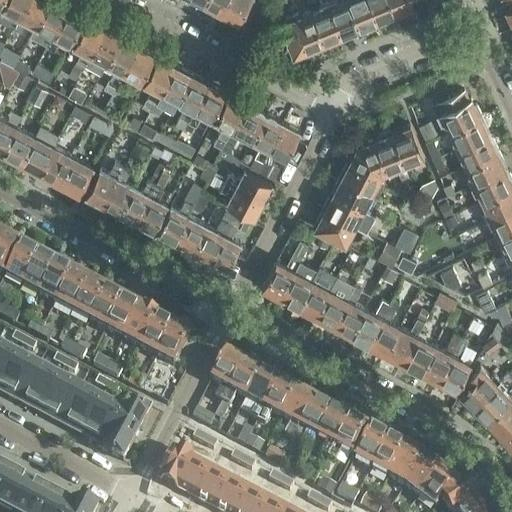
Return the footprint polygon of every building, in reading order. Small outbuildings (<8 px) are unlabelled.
[(6,23),(13,27),(27,0),(5,0),(2,7),(12,12),(6,23)] [(27,20),(36,25),(49,0),(27,0),(13,27),(21,31),(27,20)] [(39,40),(47,44),(67,7),(60,3),(61,2),(57,0),(49,0),(36,25),(45,30),(39,40)] [(214,8),(221,12),(227,0),(204,0),(203,2),(205,3),(205,6),(211,9),(214,8)] [(227,0),(221,12),(226,15),(227,17),(233,20),(235,20),(239,21),(249,0),(227,0)] [(321,6),(311,10),(325,44),(337,39),(336,37),(342,34),(327,0),(325,0),(319,3),(321,6)] [(327,0),(342,34),(348,32),(349,34),(361,29),(348,0),(327,0)] [(348,0),(361,29),(372,24),(372,22),(378,19),(370,0),(348,0)] [(370,0),(378,19),(384,17),(385,19),(397,14),(391,0),(370,0)] [(391,0),(397,14),(408,9),(408,7),(414,5),(412,0),(391,0)] [(67,7),(47,44),(54,48),(60,38),(70,43),(84,16),(67,7)] [(300,10),(291,14),(306,49),(312,46),(313,48),(325,44),(311,10),(301,14),(300,10)] [(306,49),(291,14),(283,17),(285,21),(269,28),(269,30),(267,31),(272,42),(274,41),(275,43),(283,40),(288,52),(294,54),(306,49)] [(77,80),(85,64),(84,64),(104,27),(87,18),(73,44),(82,50),(68,76),(77,80)] [(30,35),(39,40),(45,30),(36,25),(30,35)] [(101,73),(107,62),(122,34),(112,29),(111,30),(104,27),(84,64),(85,64),(101,73)] [(105,87),(113,92),(138,44),(131,41),(132,40),(122,34),(107,62),(115,67),(105,87)] [(138,44),(113,92),(120,95),(131,75),(140,80),(155,53),(138,44)] [(14,66),(14,67),(17,60),(19,55),(7,48),(1,59),(14,66)] [(143,106),(150,109),(175,64),(158,55),(144,82),(153,87),(143,106)] [(17,60),(14,67),(27,73),(30,66),(17,60)] [(32,72),(49,81),(54,72),(37,63),(32,72)] [(172,110),(177,100),(192,72),(182,66),(182,68),(175,64),(150,109),(158,114),(163,106),(172,110)] [(8,75),(15,78),(19,70),(14,67),(13,66),(8,75)] [(19,70),(15,78),(22,82),(26,73),(19,70)] [(176,123),(184,127),(208,82),(202,78),(202,77),(192,72),(177,100),(186,104),(176,123)] [(208,82),(184,127),(192,132),(202,113),(211,118),(225,91),(208,82)] [(68,95),(81,102),(86,92),(74,85),(68,95)] [(449,129),(482,114),(476,102),(474,103),(471,97),(469,97),(465,88),(432,104),(441,122),(445,120),(449,129)] [(44,99),(51,102),(56,94),(49,90),(44,99)] [(214,143),(222,147),(226,139),(247,102),(229,92),(214,119),(224,124),(214,143)] [(56,94),(51,102),(58,106),(63,97),(56,94)] [(239,132),(250,138),(264,111),(262,108),(258,106),(255,106),(247,102),(226,139),(222,147),(229,151),(239,132)] [(71,113),(85,120),(90,112),(75,104),(71,113)] [(255,154),(262,158),(282,120),(276,117),(275,115),(270,112),(267,113),(264,111),(250,138),(261,144),(255,154)] [(111,123),(94,114),(90,123),(109,134),(113,127),(111,123)] [(450,140),(454,148),(488,132),(485,126),(487,125),(482,114),(449,129),(454,139),(450,140)] [(0,150),(1,151),(15,124),(0,116),(0,150)] [(129,125),(139,131),(143,122),(133,116),(129,125)] [(282,120),(262,158),(256,170),(267,175),(274,164),(271,162),(276,152),(286,157),(300,130),(282,120)] [(143,122),(139,131),(156,139),(161,130),(144,121),(143,122)] [(402,124),(391,129),(404,162),(414,158),(416,162),(425,158),(410,123),(403,126),(402,124)] [(1,151),(20,161),(35,135),(15,124),(1,151)] [(436,136),(432,127),(421,132),(425,141),(436,136)] [(380,136),(376,137),(390,172),(396,170),(395,166),(404,162),(391,129),(379,134),(380,136)] [(177,140),(160,131),(157,138),(173,147),(177,140)] [(461,155),(466,164),(499,149),(493,137),(491,138),(488,132),(454,148),(458,157),(461,155)] [(20,161),(40,172),(54,145),(35,135),(20,161)] [(358,145),(352,156),(385,174),(390,172),(376,137),(372,139),(371,137),(360,142),(360,144),(358,145)] [(40,172),(59,182),(73,155),(54,145),(40,172)] [(429,150),(433,159),(440,155),(436,146),(429,150)] [(467,175),(471,184),(505,167),(502,161),(504,160),(499,149),(466,164),(471,174),(467,175)] [(192,161),(205,168),(209,160),(197,153),(192,161)] [(73,155),(59,182),(78,192),(93,165),(73,155)] [(440,155),(433,159),(436,168),(444,165),(440,155)] [(346,162),(340,173),(373,191),(376,186),(379,187),(384,180),(382,176),(385,174),(352,156),(348,163),(346,162)] [(209,160),(205,168),(212,172),(217,164),(209,160)] [(129,217),(136,221),(165,165),(158,161),(142,190),(133,185),(118,213),(128,218),(129,217)] [(85,194),(103,203),(122,166),(115,162),(109,172),(100,167),(85,194)] [(165,165),(136,221),(153,229),(167,203),(158,198),(170,175),(163,171),(166,165),(165,165)] [(108,208),(118,213),(133,185),(124,180),(130,170),(122,166),(103,203),(109,206),(108,208)] [(479,190),(483,199),(511,185),(511,176),(510,172),(508,173),(505,167),(471,184),(475,192),(479,190)] [(205,168),(201,176),(208,179),(212,172),(205,168)] [(229,172),(225,179),(263,199),(272,182),(245,168),(240,177),(229,172)] [(336,186),(333,192),(367,210),(371,203),(367,201),(373,191),(340,173),(334,185),(336,186)] [(188,214),(193,203),(200,191),(201,192),(208,179),(201,176),(193,191),(190,191),(180,210),(170,204),(156,231),(174,240),(188,214)] [(263,199),(225,179),(221,187),(232,193),(227,202),(254,216),(263,199)] [(435,179),(423,184),(433,194),(438,186),(435,179)] [(443,186),(447,195),(455,192),(451,182),(443,186)] [(433,194),(423,184),(422,184),(418,191),(428,202),(433,194)] [(484,210),(488,218),(511,206),(511,185),(483,199),(487,209),(484,210)] [(200,191),(193,203),(201,207),(208,196),(201,192),(200,191)] [(328,197),(322,208),(355,225),(359,217),(362,219),(367,210),(333,192),(330,198),(328,197)] [(436,201),(445,218),(456,213),(447,195),(436,201)] [(401,206),(410,215),(416,209),(407,200),(401,206)] [(495,225),(500,234),(511,228),(511,206),(488,218),(492,227),(495,225)] [(355,225),(322,208),(316,219),(318,220),(315,226),(348,244),(352,237),(349,235),(355,225)] [(416,209),(410,215),(418,223),(424,217),(416,209)] [(235,211),(232,217),(243,223),(246,216),(235,211)] [(393,212),(388,221),(395,224),(400,215),(393,212)] [(454,236),(457,234),(465,230),(456,213),(445,218),(454,236)] [(190,249),(191,250),(205,223),(188,214),(174,240),(181,245),(183,247),(187,249),(190,249)] [(229,222),(209,259),(226,268),(241,242),(231,237),(237,226),(240,228),(243,223),(232,217),(229,222)] [(202,255),(209,259),(229,222),(221,218),(216,229),(205,223),(191,250),(193,251),(195,254),(199,256),(202,255)] [(395,224),(388,221),(384,230),(391,233),(395,224)] [(403,227),(395,245),(401,248),(409,252),(418,234),(403,227)] [(501,245),(504,253),(511,249),(511,228),(500,234),(504,244),(501,245)] [(466,230),(465,230),(457,234),(461,241),(469,237),(466,230)] [(2,235),(0,238),(0,274),(2,276),(19,244),(2,235)] [(387,240),(377,259),(387,265),(391,266),(401,248),(395,245),(387,240)] [(5,277),(22,286),(39,255),(22,246),(5,277)] [(274,293),(280,296),(299,260),(302,256),(294,252),(287,266),(276,260),(262,286),(265,288),(266,291),(271,294),(274,293)] [(22,286),(39,295),(56,264),(39,255),(22,286)] [(471,261),(474,268),(484,264),(480,256),(471,261)] [(297,308),(299,306),(312,279),(317,269),(299,260),(280,296),(284,298),(283,300),(297,308)] [(39,295),(56,304),(73,273),(56,264),(39,295)] [(313,314),(316,315),(330,288),(319,283),(327,269),(319,265),(317,269),(312,279),(299,306),(304,309),(305,312),(310,315),(313,314)] [(387,265),(383,273),(393,279),(398,270),(391,266),(387,265)] [(453,267),(440,273),(444,282),(443,283),(445,284),(454,289),(461,286),(453,267)] [(478,275),(483,286),(492,282),(487,271),(478,275)] [(56,304),(73,313),(89,282),(73,273),(56,304)] [(327,321),(333,324),(354,284),(347,280),(340,294),(330,288),(316,315),(318,316),(319,319),(324,322),(327,321)] [(73,313),(89,322),(106,290),(89,282),(73,313)] [(348,332),(350,333),(365,307),(354,301),(362,287),(354,284),(333,324),(339,327),(340,331),(345,333),(348,332)] [(487,289),(476,294),(478,297),(484,311),(485,312),(488,310),(495,307),(487,289)] [(89,322),(106,331),(123,299),(106,290),(89,322)] [(368,343),(393,296),(394,294),(386,290),(382,298),(375,312),(365,307),(350,333),(353,335),(354,338),(359,340),(362,339),(368,343)] [(434,301),(452,311),(458,300),(440,290),(434,301)] [(492,299),(496,306),(504,302),(500,295),(492,299)] [(383,351),(385,352),(400,325),(389,320),(400,300),(393,296),(368,343),(374,346),(375,349),(380,352),(383,351)] [(106,331),(123,340),(140,308),(123,299),(106,331)] [(0,317),(5,320),(9,312),(0,307),(0,317)] [(123,340),(140,349),(157,317),(158,316),(144,309),(144,310),(140,308),(123,340)] [(9,312),(5,320),(15,325),(19,318),(9,312)] [(140,349),(157,358),(174,326),(157,317),(140,349)] [(403,361),(420,330),(424,321),(417,317),(410,331),(400,325),(385,352),(388,353),(389,356),(394,359),(397,358),(403,361)] [(491,332),(500,343),(502,343),(509,353),(511,351),(511,340),(497,322),(491,332)] [(27,332),(38,337),(42,330),(31,325),(27,332)] [(174,326),(157,358),(174,367),(191,335),(174,326)] [(42,330),(38,337),(49,343),(53,336),(42,330)] [(418,369),(420,370),(434,344),(424,338),(427,333),(420,330),(403,361),(409,364),(410,367),(415,370),(418,369)] [(489,352),(500,343),(491,332),(488,338),(483,343),(489,352)] [(12,341),(21,347),(25,339),(15,334),(12,341)] [(431,376),(438,379),(459,339),(452,335),(445,349),(434,344),(420,370),(422,371),(423,374),(428,377),(431,376)] [(25,339),(21,347),(33,353),(37,346),(25,339)] [(459,339),(438,379),(444,383),(445,386),(450,388),(453,387),(456,389),(470,363),(459,357),(466,343),(459,339)] [(61,349),(72,355),(76,348),(65,342),(61,349)] [(0,388),(17,358),(0,348),(0,388)] [(76,348),(72,355),(82,361),(86,353),(76,348)] [(215,400),(222,404),(244,363),(237,359),(236,357),(231,354),(228,355),(226,354),(225,354),(211,381),(222,387),(215,400)] [(53,363),(63,369),(67,362),(57,356),(53,363)] [(8,398),(19,404),(37,369),(17,358),(0,388),(0,389),(8,394),(8,398)] [(94,367),(105,373),(109,366),(98,360),(94,367)] [(67,362),(63,369),(74,375),(78,367),(67,362)] [(236,395),(247,400),(261,373),(260,372),(259,369),(254,366),(251,367),(244,363),(222,404),(217,413),(224,417),(229,407),(236,395)] [(468,400),(473,405),(500,378),(493,372),(491,374),(480,364),(467,377),(468,378),(467,379),(470,382),(458,393),(466,401),(468,400)] [(109,366),(105,373),(116,379),(120,371),(109,366)] [(33,407),(41,412),(58,380),(37,369),(19,404),(29,409),(33,407)] [(250,418),(257,422),(279,382),(272,378),(271,375),(266,373),(263,374),(261,373),(247,400),(257,406),(250,418)] [(128,385),(138,390),(144,380),(134,374),(128,385)] [(95,385),(105,391),(109,384),(99,378),(95,385)] [(475,411),(484,420),(510,395),(503,387),(506,385),(500,378),(473,405),(477,409),(475,411)] [(50,420),(61,426),(79,391),(58,380),(41,412),(50,416),(50,420)] [(144,380),(138,390),(156,400),(161,389),(144,380)] [(271,414),(282,419),(296,391),(295,390),(294,388),(289,385),(286,386),(279,382),(257,422),(265,426),(271,414)] [(109,384),(105,391),(116,397),(120,390),(109,384)] [(75,429),(83,434),(100,402),(79,391),(61,426),(71,431),(75,429)] [(285,450),(287,451),(314,401),(307,397),(306,394),(301,391),(298,392),(296,391),(282,419),(292,425),(285,437),(290,440),(285,450)] [(495,427),(499,432),(511,420),(511,396),(510,395),(484,420),(493,429),(495,427)] [(307,432),(317,438),(332,410),(330,409),(329,406),(324,404),(321,404),(314,401),(287,451),(294,454),(299,445),(300,445),(307,432)] [(99,450),(101,451),(124,407),(122,406),(119,412),(100,402),(83,434),(92,438),(92,442),(101,447),(99,450)] [(124,407),(101,451),(123,462),(152,407),(144,403),(138,414),(124,407)] [(192,418),(210,427),(214,418),(197,409),(192,418)] [(332,410),(317,438),(327,443),(321,456),(316,466),(323,469),(328,460),(349,419),(342,415),(341,413),(336,410),(333,411),(332,410)] [(356,423),(349,419),(328,460),(335,463),(342,451),(352,456),(367,429),(365,428),(364,425),(359,422),(356,423)] [(502,439),(511,448),(511,420),(499,432),(504,437),(502,439)] [(355,460),(372,470),(389,438),(371,429),(355,460)] [(196,432),(193,439),(203,445),(207,437),(196,432)] [(207,437),(203,445),(214,450),(217,443),(207,437)] [(372,470),(389,479),(406,447),(389,438),(372,470)] [(389,479),(404,487),(423,456),(406,447),(389,479)] [(265,458),(280,466),(280,465),(285,456),(270,448),(265,458)] [(175,450),(159,480),(179,491),(195,460),(175,450)] [(234,452),(231,459),(241,465),(245,458),(234,452)] [(404,487),(418,497),(440,469),(423,456),(404,487)] [(245,458),(241,465),(252,471),(255,464),(245,458)] [(195,460),(179,491),(198,501),(214,470),(195,460)] [(0,489),(9,472),(1,467),(1,463),(0,462),(0,489)] [(435,510),(441,502),(457,482),(440,469),(418,497),(435,510)] [(214,470),(198,501),(217,511),(233,480),(214,470)] [(0,489),(0,507),(8,511),(14,511),(32,479),(21,474),(18,476),(9,472),(0,489)] [(272,473),(269,480),(279,485),(283,478),(272,473)] [(283,478),(279,485),(290,491),(294,484),(283,478)] [(14,511),(41,511),(51,494),(42,489),(42,485),(32,479),(14,511)] [(233,480),(217,511),(218,511),(240,511),(252,491),(233,480)] [(324,480),(321,487),(333,493),(337,486),(324,480)] [(441,502),(448,511),(457,511),(481,495),(472,483),(465,488),(457,482),(441,502)] [(344,498),(353,503),(357,494),(342,486),(337,494),(344,498)] [(252,491),(240,511),(265,511),(271,501),(252,491)] [(310,493),(307,500),(317,506),(321,499),(310,493)] [(68,511),(75,499),(73,498),(72,501),(63,496),(60,498),(51,494),(41,511),(68,511)] [(490,511),(492,511),(481,495),(457,511),(490,511)] [(75,499),(68,511),(96,511),(97,511),(75,499)] [(321,499),(317,506),(328,511),(332,505),(321,499)] [(364,509),(369,511),(370,511),(375,504),(368,500),(364,509)] [(271,501),(265,511),(289,511),(290,511),(271,501)]
